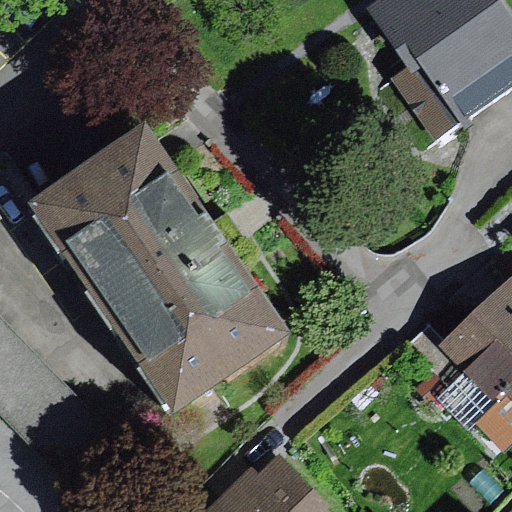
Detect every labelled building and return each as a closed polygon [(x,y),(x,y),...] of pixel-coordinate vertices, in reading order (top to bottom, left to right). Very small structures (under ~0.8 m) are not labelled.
[(511,63),(473,0),(380,0),(350,18),(425,146),(511,95),(511,81),(503,67),(511,63)] [(278,344),(151,151),(49,218),(176,411),(278,344)] [(511,282),(441,347),(511,424),(511,282)] [(97,511),(140,470),(0,327),(0,422),(88,511),(97,511)] [(311,511),(269,468),(223,511),(311,511)]
